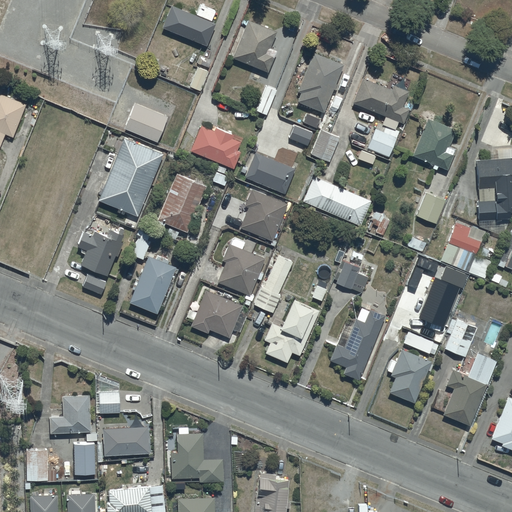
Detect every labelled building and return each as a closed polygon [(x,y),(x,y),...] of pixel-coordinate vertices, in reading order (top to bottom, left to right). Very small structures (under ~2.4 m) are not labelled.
[(171,3),(161,25),(206,44),(216,22),(171,3)] [(245,23),(231,56),(268,71),(277,49),(270,46),(276,30),(247,18),(246,19),(242,17),(240,22),(245,23)] [(300,91),(297,100),(323,111),(333,87),(335,88),(338,82),(335,82),(343,63),(313,51),(297,90),(300,91)] [(197,65),(189,85),(200,90),(209,70),(197,65)] [(362,76),(351,101),(402,123),(408,107),(402,104),(403,101),(409,103),(412,96),(407,93),(409,89),(393,83),(391,88),(362,76)] [(0,92),(0,143),(4,133),(12,136),(26,103),(0,92)] [(166,115),(134,101),(124,124),(156,138),(166,115)] [(428,116),(412,154),(433,163),(432,166),(436,168),(438,165),(447,169),(456,147),(449,144),(455,128),(428,116)] [(200,123),(189,149),(232,168),(240,150),(237,149),(241,141),(231,137),(233,133),(216,125),(214,129),(200,123)] [(293,123),(288,137),(306,145),(312,131),(293,123)] [(375,127),(366,146),(388,156),(400,129),(386,123),(383,130),(375,127)] [(320,128),(310,152),(329,160),(339,136),(320,128)] [(123,135),(97,198),(136,215),(146,190),(151,192),(154,185),(150,183),(163,152),(123,135)] [(511,203),(511,148),(494,149),(494,156),(476,157),(478,199),(476,199),(478,224),(491,230),(491,218),(500,218),(500,216),(509,215),(509,203),(511,203)] [(254,150),(244,176),(284,192),(294,167),(254,150)] [(176,171),(156,217),(158,218),(156,221),(164,224),(165,221),(186,230),(206,184),(176,171)] [(313,173),(302,199),(359,224),(370,199),(313,173)] [(247,206),(239,226),(256,233),(254,238),(260,240),(261,235),(272,239),(287,202),(251,187),(244,204),(247,206)] [(425,191),(415,214),(435,222),(445,199),(425,191)] [(375,210),(367,228),(382,235),(390,218),(384,216),(384,214),(375,210)] [(455,220),(439,258),(484,278),(491,260),(476,254),(482,240),(480,239),(485,230),(470,223),(469,226),(455,220)] [(138,235),(130,252),(142,258),(154,231),(139,225),(135,234),(138,235)] [(83,252),(79,263),(106,274),(115,254),(117,255),(123,241),(120,240),(123,233),(109,227),(106,233),(94,228),(92,233),(82,229),(76,244),(81,246),(79,250),(83,252)] [(411,235),(407,244),(422,251),(426,241),(411,235)] [(253,294),(249,292),(256,277),(260,279),(264,272),(259,270),(265,257),(250,250),(253,245),(233,236),(230,241),(229,240),(220,259),(225,261),(216,280),(246,293),(244,297),(246,298),(244,302),(248,305),(253,294)] [(347,243),(343,253),(351,256),(350,258),(359,263),(361,259),(362,257),(364,258),(366,253),(364,252),(365,251),(347,243)] [(148,253),(128,300),(156,312),(176,265),(148,253)] [(261,285),(253,303),(272,311),(280,294),(277,292),(292,260),(278,253),(263,286),(261,285)] [(344,260),(341,259),(333,277),(336,278),(335,281),(350,287),(351,286),(361,291),(368,276),(358,272),(360,266),(345,259),(344,260)] [(87,272),(82,285),(101,293),(106,280),(87,272)] [(316,282),(311,295),(321,299),(326,287),(316,282)] [(205,288),(190,324),(208,331),(209,328),(228,336),(231,327),(239,330),(246,314),(238,311),(241,304),(205,288)] [(271,320),(263,338),(268,341),(264,351),(286,361),(291,350),(298,354),(300,350),(304,351),(308,341),(305,340),(319,308),(291,296),(279,324),(271,320)] [(346,315),(328,359),(345,365),(342,372),(357,378),(385,313),(369,307),(368,309),(361,306),(356,317),(354,316),(353,318),(346,315)] [(392,319),(384,337),(395,341),(403,323),(401,323),(405,314),(395,310),(391,319),(392,319)] [(450,332),(444,346),(465,355),(477,326),(456,317),(455,319),(451,317),(446,331),(450,332)] [(394,376),(388,390),(413,401),(426,369),(431,371),(434,363),(429,362),(430,359),(401,347),(395,360),(391,358),(387,369),(390,370),(389,373),(394,376)] [(442,410),(442,412),(469,423),(496,359),(477,350),(473,359),(464,356),(458,370),(452,367),(445,383),(452,386),(450,392),(439,387),(432,405),(442,410)] [(99,411),(119,411),(119,390),(99,390),(99,392),(95,392),(95,411),(99,411)] [(49,415),(49,431),(90,430),(88,393),(62,394),(62,414),(49,415)] [(511,396),(507,395),(490,436),(501,441),(500,444),(511,448),(511,396)] [(102,426),(103,454),(149,452),(147,424),(102,426)] [(170,451),(171,477),(198,476),(199,480),(223,480),(222,457),(202,457),(202,431),(199,431),(199,428),(189,428),(189,432),(176,432),(177,451),(170,451)] [(73,442),(73,472),(94,472),(94,442),(73,442)] [(25,448),(26,479),(47,479),(47,448),(25,448)] [(132,462),(132,473),(144,473),(144,462),(132,462)] [(284,511),(285,507),(288,507),(289,499),(286,499),(289,478),(258,474),(253,511),(284,511)] [(106,500),(106,511),(158,511),(164,511),(162,483),(107,488),(108,499),(106,500)] [(67,493),(66,511),(94,511),(94,492),(67,493)] [(57,511),(57,494),(30,494),(29,511),(57,511)] [(231,511),(232,510),(214,510),(214,496),(177,496),(177,511),(231,511)]
